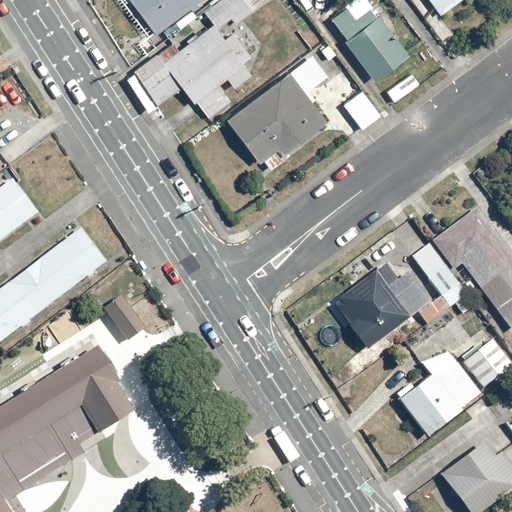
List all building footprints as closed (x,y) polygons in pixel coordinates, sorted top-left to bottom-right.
[(135,44),(145,57),(198,16),(192,8),(202,0),(116,0),(130,18),(145,37),(135,44)] [(180,88),(204,120),(230,101),(217,84),(225,78),(232,88),(250,75),(241,61),(249,55),(233,33),(223,40),(215,29),(229,19),(233,25),(263,3),(261,0),(219,0),(202,12),(212,25),(137,80),(150,97),(156,106),(180,88)] [(376,80),(420,45),(406,28),(394,38),(363,0),(349,0),(326,18),(376,80)] [(427,0),(440,17),(462,0),(427,0)] [(264,160),(270,168),(328,123),(305,92),(327,75),(310,53),(225,120),(259,164),(264,160)] [(379,115),(360,91),(342,106),(361,130),(379,115)] [(0,241),(39,212),(12,177),(0,186),(0,241)] [(511,330),(511,329),(511,256),(474,208),(431,241),(453,269),(460,264),(511,330)] [(0,341),(107,259),(79,222),(0,283),(0,341)] [(395,275),(385,262),(330,304),(366,351),(417,313),(426,325),(466,294),(428,244),(414,254),(417,259),(395,275)] [(121,296),(102,310),(126,345),(146,331),(121,296)] [(511,366),(489,336),(459,359),(482,388),(511,366)] [(0,511),(227,511),(222,504),(206,511),(194,511),(191,506),(181,511),(26,511),(17,497),(98,448),(92,438),(141,405),(97,343),(0,405),(0,511)] [(394,397),(428,439),(462,412),(460,410),(480,393),(443,348),(423,364),(430,374),(412,389),(409,385),(394,397)] [(511,444),(494,458),(481,442),(444,470),(439,475),(467,511),(480,511),(511,487),(511,444)]
